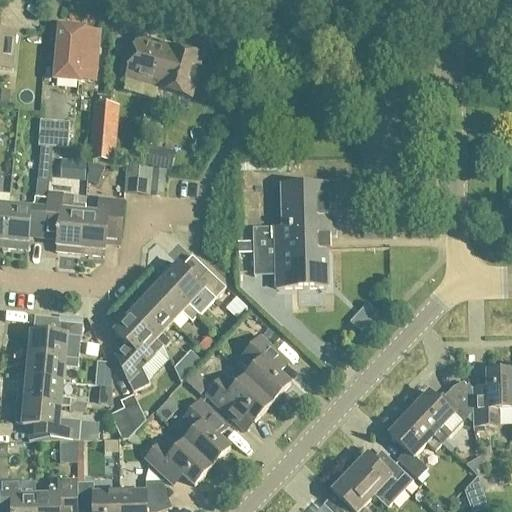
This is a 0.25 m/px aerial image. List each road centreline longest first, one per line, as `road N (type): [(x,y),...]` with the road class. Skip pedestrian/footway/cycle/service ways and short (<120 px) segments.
road 1 (tertiary): [(241,511),(459,284)]
road 2 (residential): [(0,274),(109,287),(130,268),(137,211),(191,215)]
road 3 (residential): [(459,284),(447,38)]
road 4 (residential): [(447,38),(416,15),(252,0)]
